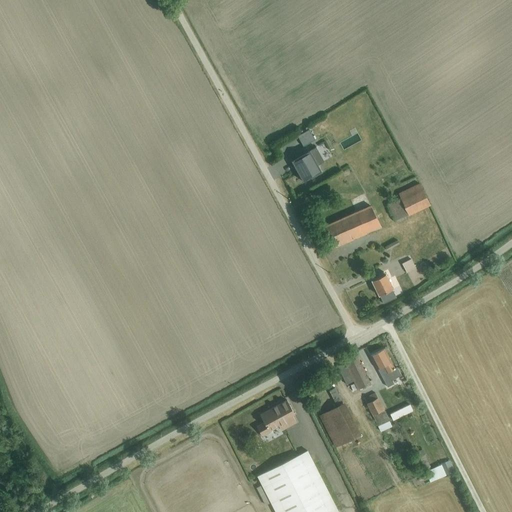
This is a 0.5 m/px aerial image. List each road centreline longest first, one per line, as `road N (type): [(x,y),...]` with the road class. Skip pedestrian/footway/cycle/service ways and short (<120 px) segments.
road 1 (unclassified): [(360,337),(175,0)]
road 2 (unclassified): [(360,337),(37,511)]
road 3 (unclassified): [(511,246),(360,337)]
